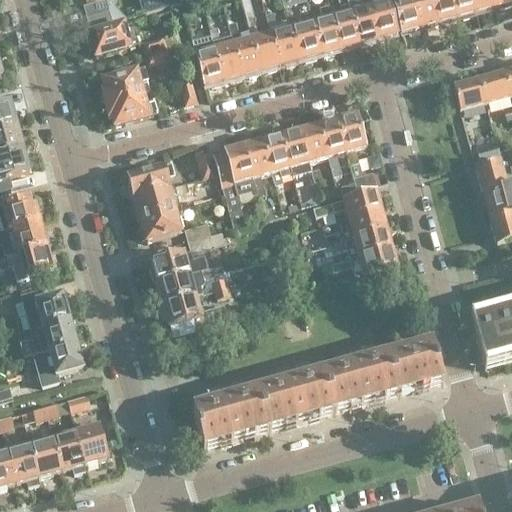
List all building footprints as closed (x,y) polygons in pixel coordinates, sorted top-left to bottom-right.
[(143,16),(164,10),(161,0),(143,0),(139,1),(143,16)] [(167,0),(170,9),(181,6),(185,5),(184,0),(167,0)] [(332,21),(341,53),(342,53),(343,55),(353,52),(353,50),(359,48),(350,16),(346,0),(337,0),(342,18),(332,21)] [(350,16),(359,48),(360,48),(361,50),(372,47),(371,45),(378,43),(369,12),(366,0),(357,0),(359,6),(357,6),(359,14),(350,16)] [(369,12),(378,43),(379,43),(379,45),(391,42),(390,40),(397,38),(386,0),(378,0),(378,1),(376,2),(378,9),(369,12)] [(390,0),(392,5),(395,13),(401,36),(407,35),(408,37),(419,33),(419,32),(420,31),(410,0),(390,0)] [(410,0),(420,31),(426,30),(426,32),(437,29),(437,27),(438,27),(431,0),(410,0)] [(457,22),(450,0),(431,0),(438,27),(444,25),(445,27),(455,24),(455,22),(457,22)] [(450,0),(457,22),(462,20),(463,22),(472,20),(472,18),(475,17),(470,0),(450,0)] [(494,12),(490,0),(470,0),(475,17),(479,16),(479,18),(493,14),(492,13),(494,12)] [(509,0),(490,0),(494,12),(499,11),(500,13),(511,10),(510,8),(511,8),(509,0)] [(83,14),(85,21),(109,15),(107,9),(105,3),(83,10),(84,14),(83,14)] [(107,9),(109,15),(112,25),(125,22),(113,7),(107,9)] [(321,24),(313,26),(322,58),(323,58),(323,60),(334,57),(334,55),(341,53),(332,21),(330,21),(327,10),(318,12),(321,24)] [(184,17),(186,26),(197,23),(195,14),(184,17)] [(85,21),(88,32),(112,25),(109,15),(85,21)] [(266,19),(269,30),(276,28),(273,17),(266,19)] [(252,43),(261,75),(267,73),(268,75),(278,72),(278,70),(280,70),(271,37),(260,41),(254,21),(247,24),(252,43)] [(234,48),(243,80),(248,78),(249,80),(260,77),(259,75),(261,75),(252,43),(241,46),(236,26),(228,29),(234,48)] [(290,32),(299,65),(304,63),(305,65),(316,62),(315,60),(322,58),(313,26),(290,32)] [(123,27),(88,37),(89,40),(87,40),(90,51),(92,50),(95,61),(137,49),(134,38),(127,40),(123,27)] [(243,80),(234,48),(222,51),(217,32),(210,34),(215,53),(224,85),(229,84),(230,85),(241,82),(241,80),(243,80)] [(290,32),(271,37),(280,70),(286,68),(286,70),(297,67),(297,65),(299,65),(290,32)] [(141,48),(144,59),(180,49),(177,37),(141,48)] [(180,49),(144,59),(147,72),(170,65),(169,64),(183,60),(180,49)] [(195,58),(204,91),(211,89),(212,91),(223,88),(222,86),(224,85),(215,53),(195,58)] [(105,107),(142,98),(150,96),(143,72),(101,84),(104,94),(101,95),(105,107)] [(479,83),(486,108),(511,101),(505,76),(479,83)] [(452,90),(459,116),(486,108),(479,83),(452,90)] [(196,108),(190,85),(179,88),(184,111),(196,108)] [(146,109),(142,98),(105,107),(108,121),(111,120),(114,130),(156,119),(153,107),(146,109)] [(0,133),(15,129),(9,106),(0,108),(0,133)] [(344,124),(335,126),(344,158),(346,157),(351,177),(358,175),(353,156),(365,152),(356,121),(354,121),(354,119),(343,122),(344,124)] [(317,131),(326,163),(331,182),(341,180),(335,160),(344,158),(335,126),(335,124),(324,127),(325,129),(317,131)] [(0,158),(22,153),(15,129),(0,133),(0,158)] [(306,134),(299,136),(307,168),(326,163),(317,131),(317,129),(305,132),(306,134)] [(307,168),(299,136),(298,134),(287,137),(287,139),(280,141),(291,181),(292,181),(295,192),(303,190),(298,171),(307,168)] [(269,145),(261,147),(270,179),(271,178),(276,197),(279,197),(277,190),(282,188),(280,184),(291,181),(280,141),(279,139),(268,142),(269,145)] [(250,150),(242,152),(253,188),(254,191),(257,203),(265,200),(259,182),(270,179),(261,147),(260,145),(250,148),(250,150)] [(495,146),(475,152),(479,166),(499,161),(495,146)] [(253,188),(242,152),(242,150),(230,153),(231,154),(225,156),(240,214),(248,212),(242,191),(253,188)] [(22,153),(0,158),(0,183),(28,176),(22,153)] [(240,214),(225,156),(213,159),(222,192),(234,235),(245,232),(240,214)] [(214,180),(208,159),(197,162),(202,183),(214,180)] [(481,198),(505,191),(498,164),(474,172),(481,198)] [(133,203),(169,193),(166,182),(173,180),(170,169),(127,180),(130,190),(127,191),(130,202),(133,201),(133,203)] [(318,174),(310,176),(313,187),(321,185),(318,174)] [(352,181),(354,187),(356,196),(375,190),(371,176),(352,181)] [(193,186),(169,193),(133,203),(136,213),(133,213),(136,223),(139,222),(139,224),(163,217),(174,214),(171,203),(176,202),(176,200),(195,195),(193,186)] [(342,200),(356,196),(354,187),(340,191),(342,200)] [(481,198),(488,223),(511,216),(511,215),(505,191),(481,198)] [(345,215),(347,224),(372,217),(379,215),(379,214),(381,213),(378,202),(376,203),(375,196),(334,207),(312,213),(314,223),(345,215)] [(12,233),(38,226),(37,223),(41,222),(38,211),(35,212),(34,209),(31,210),(28,201),(0,208),(0,223),(3,235),(12,233)] [(270,211),(260,214),(263,226),(274,224),(270,211)] [(179,212),(174,214),(163,217),(139,224),(142,233),(139,233),(142,244),(145,244),(145,246),(180,236),(177,225),(182,223),(180,217),(179,212)] [(344,245),(384,234),(384,232),(386,232),(383,220),(381,221),(380,217),(379,215),(372,217),(347,224),(339,226),(321,231),(323,239),(341,234),(344,245)] [(511,216),(488,223),(495,249),(511,244),(511,216)] [(18,256),(45,249),(44,247),(47,246),(45,236),(41,237),(38,226),(12,233),(18,256)] [(187,246),(209,240),(206,229),(184,235),(187,246)] [(338,266),(338,267),(389,252),(389,251),(391,250),(388,239),(386,240),(384,234),(344,245),(333,248),(338,266)] [(221,237),(209,240),(187,246),(190,258),(224,249),(221,237)] [(45,249),(18,256),(0,260),(0,272),(12,270),(16,284),(52,274),(51,271),(54,270),(51,260),(48,261),(45,249)] [(355,282),(395,271),(394,269),(396,269),(393,258),(391,259),(389,252),(338,267),(338,266),(320,272),(322,278),(332,275),(332,277),(352,271),(355,282)] [(156,287),(200,275),(208,273),(205,261),(191,264),(189,257),(183,258),(182,257),(150,265),(152,269),(149,270),(153,286),(155,285),(156,287)] [(162,309),(194,300),(201,298),(199,290),(201,289),(203,287),(200,275),(156,287),(157,288),(155,290),(157,297),(159,299),(162,309)] [(214,295),(227,292),(224,283),(211,287),(214,295)] [(227,292),(214,295),(216,304),(229,300),(227,292)] [(30,333),(41,330),(68,322),(61,297),(42,302),(40,295),(21,300),(30,333)] [(168,330),(191,324),(195,335),(228,326),(225,314),(200,321),(194,300),(162,309),(163,311),(157,312),(160,325),(164,327),(167,326),(168,330)] [(511,315),(473,327),(471,321),(470,321),(484,374),(485,373),(484,368),(511,359),(511,315)] [(41,330),(48,355),(75,347),(68,322),(41,330)] [(75,347),(48,355),(55,380),(82,373),(75,347)] [(442,387),(431,348),(386,360),(398,400),(442,387)] [(322,378),(332,418),(398,400),(386,360),(322,378)] [(332,418),(322,378),(256,396),(267,436),(332,418)] [(0,394),(0,407),(12,404),(8,393),(0,394)] [(267,436),(256,396),(192,414),(203,454),(267,436)] [(86,401),(67,406),(70,417),(89,412),(86,401)] [(44,412),(47,423),(59,420),(55,409),(44,412)] [(47,423),(44,412),(31,415),(34,427),(47,423)] [(0,423),(0,433),(1,436),(13,433),(9,421),(0,423)] [(75,437),(84,470),(108,464),(98,429),(86,432),(87,434),(75,437)] [(53,444),(62,476),(84,470),(75,437),(53,444)] [(29,450),(37,483),(62,476),(53,444),(29,450)] [(6,456),(16,489),(26,486),(27,492),(38,489),(37,483),(29,450),(6,456)] [(0,458),(0,493),(16,489),(6,456),(0,458)]
